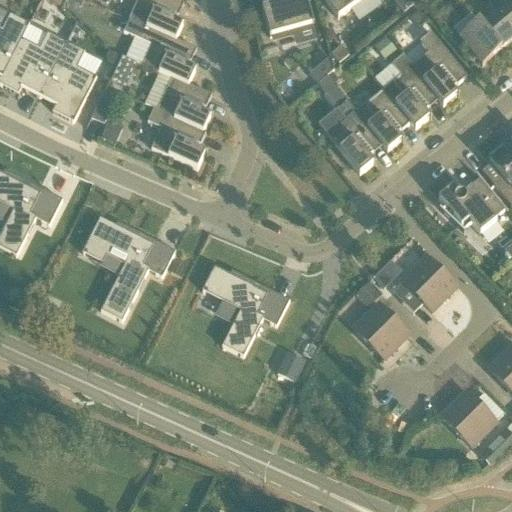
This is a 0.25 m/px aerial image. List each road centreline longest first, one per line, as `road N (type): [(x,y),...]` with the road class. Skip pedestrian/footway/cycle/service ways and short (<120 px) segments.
road 1 (secondary): [(297,480),(0,346)]
road 2 (residential): [(407,398),(470,335),(483,310),(387,202)]
road 3 (residential): [(0,121),(222,218)]
road 4 (residential): [(212,0),(245,130),(244,164),(222,218)]
road 5 (residential): [(222,218),(319,254),(387,202)]
road 6 (residential): [(387,202),(511,100)]
